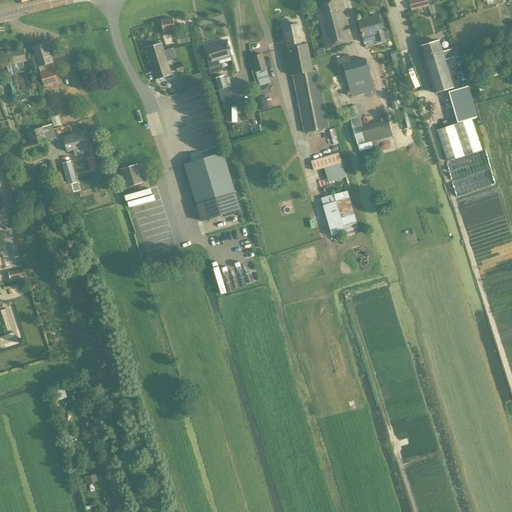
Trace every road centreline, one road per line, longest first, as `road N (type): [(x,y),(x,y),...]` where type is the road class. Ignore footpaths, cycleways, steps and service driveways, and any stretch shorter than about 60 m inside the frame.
road 1 (track): [(511,390),(440,160)]
road 2 (track): [(414,511),(348,299)]
